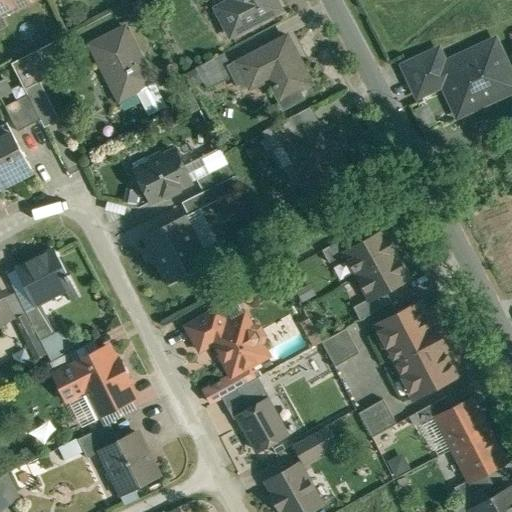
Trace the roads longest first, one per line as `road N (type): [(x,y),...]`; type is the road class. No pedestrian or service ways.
road 1 (residential): [(511,349),(330,0)]
road 2 (residential): [(0,231),(62,207),(92,224),(219,468)]
